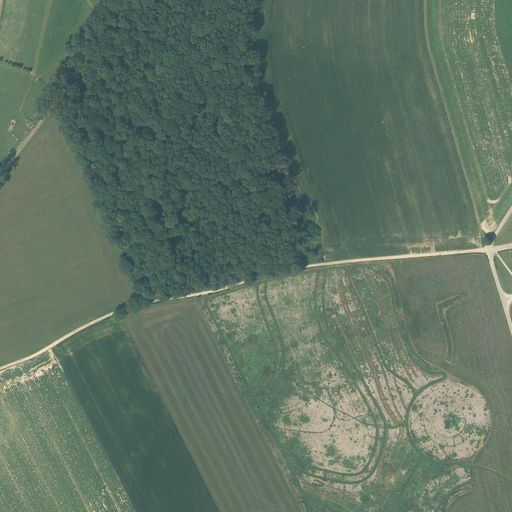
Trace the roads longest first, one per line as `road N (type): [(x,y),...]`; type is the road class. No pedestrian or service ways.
road 1 (track): [(0,369),(151,301),(304,266),(489,250)]
road 2 (track): [(236,284),(112,32)]
road 3 (track): [(112,32),(0,177)]
